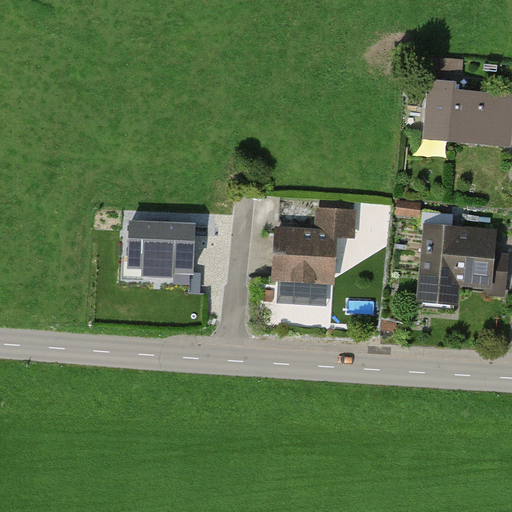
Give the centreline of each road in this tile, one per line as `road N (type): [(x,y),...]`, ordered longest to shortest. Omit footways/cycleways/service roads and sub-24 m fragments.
road 1 (tertiary): [(231,361),(511,378)]
road 2 (tertiary): [(0,344),(231,361)]
road 3 (residential): [(231,361),(246,196)]
